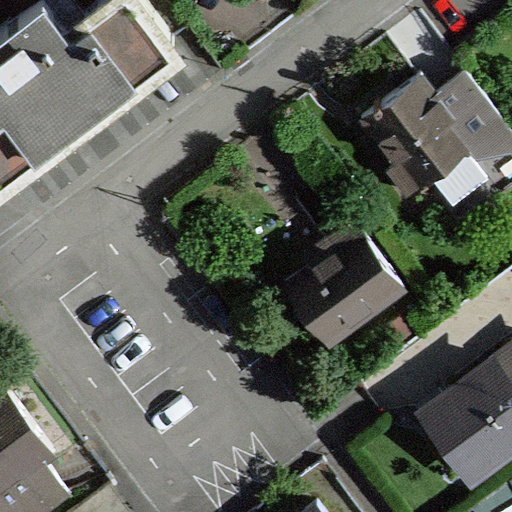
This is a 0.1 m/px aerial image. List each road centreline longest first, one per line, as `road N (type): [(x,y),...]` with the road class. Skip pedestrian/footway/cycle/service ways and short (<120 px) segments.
road 1 (residential): [(90,217),(8,281),(154,474),(240,411)]
road 2 (residential): [(372,0),(90,217)]
road 3 (residential): [(240,411),(90,217)]
